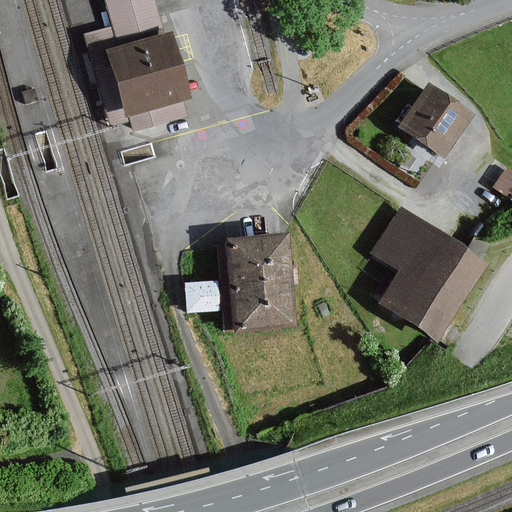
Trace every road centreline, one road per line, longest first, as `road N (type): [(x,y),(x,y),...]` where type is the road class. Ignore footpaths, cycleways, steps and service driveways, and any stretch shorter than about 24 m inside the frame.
road 1 (unclassified): [(251,511),(173,294),(166,247),(173,231),(302,139)]
road 2 (secondary): [(511,404),(331,472),(181,511)]
road 3 (unclassified): [(112,511),(0,220)]
road 4 (secondary): [(331,511),(511,440)]
road 5 (unclassified): [(412,36),(302,139)]
